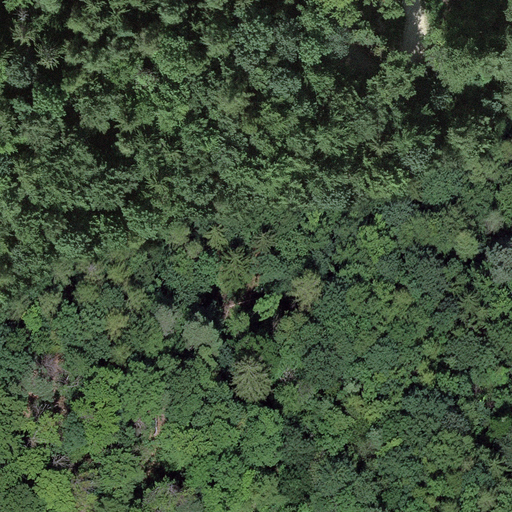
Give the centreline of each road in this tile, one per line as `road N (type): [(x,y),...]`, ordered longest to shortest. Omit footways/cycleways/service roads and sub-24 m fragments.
road 1 (track): [(0,10),(233,313),(265,399),(262,487),(243,511)]
road 2 (track): [(411,0),(416,48),(406,72),(381,80),(350,64),(332,0)]
